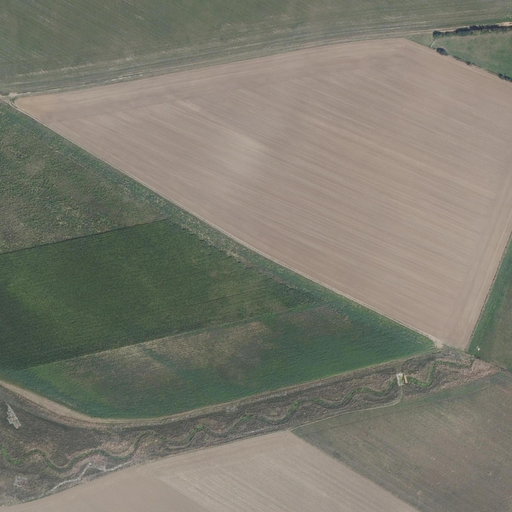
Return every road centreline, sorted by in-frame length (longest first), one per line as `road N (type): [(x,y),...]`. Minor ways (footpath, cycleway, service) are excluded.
road 1 (track): [(0,97),(328,43),(511,25)]
road 2 (track): [(0,98),(186,209),(441,343)]
